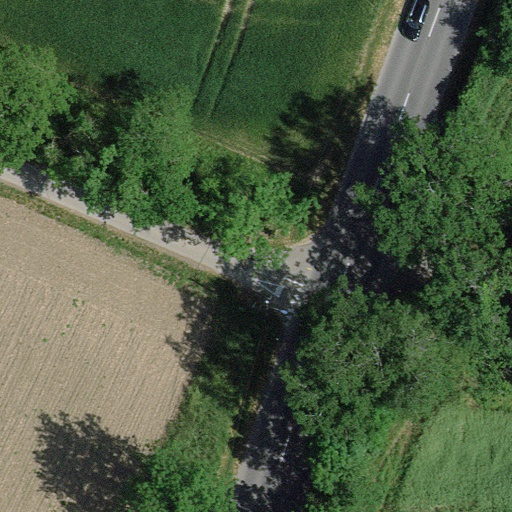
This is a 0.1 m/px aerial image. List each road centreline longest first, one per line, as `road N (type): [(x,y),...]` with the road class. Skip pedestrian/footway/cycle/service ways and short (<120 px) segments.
road 1 (unclassified): [(0,164),(340,297)]
road 2 (secondary): [(444,0),(351,262)]
road 3 (secondary): [(340,297),(268,511)]
road 4 (residential): [(351,262),(511,286)]
